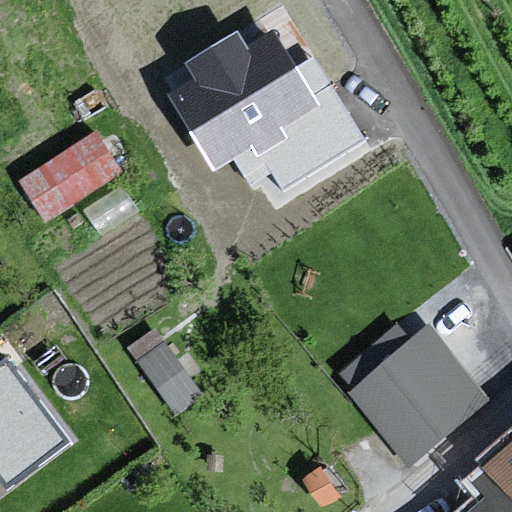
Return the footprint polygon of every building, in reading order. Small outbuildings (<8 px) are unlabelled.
[(280,200),(369,144),(331,85),(315,96),(272,28),(252,41),(242,24),(181,62),(193,81),(167,97),(212,168),(227,158),(247,189),(266,177),(280,200)] [(92,137),(6,182),(40,225),(114,174),(92,137)] [(442,314),(335,393),(402,473),(497,395),(442,314)] [(0,496),(72,442),(6,356),(0,360),(0,496)] [(493,494),(474,511),(511,511),(511,447),(479,479),(493,494)]
